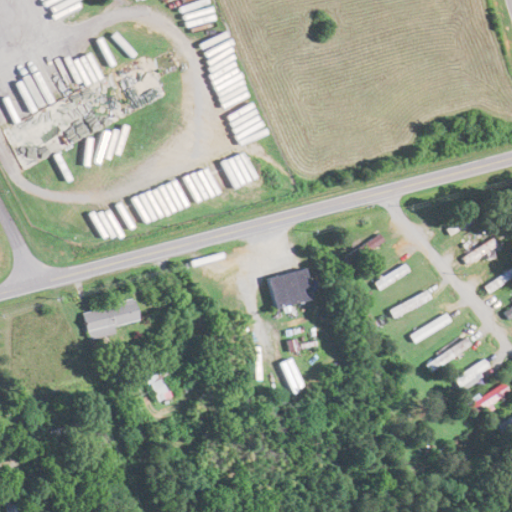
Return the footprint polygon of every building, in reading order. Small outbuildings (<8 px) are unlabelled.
[(443,229),(447,235),(467,222),(463,216),(443,229)] [(379,240),(375,233),(343,256),(347,263),(379,240)] [(458,257),(463,265),(493,245),(487,237),(458,257)] [(375,290),(406,271),(401,263),(370,281),(375,290)] [(480,286),(485,293),(511,275),(511,268),(511,266),(480,286)] [(307,299),(300,268),(262,277),(270,308),(307,299)] [(385,309),(389,318),(427,299),(422,290),(385,309)] [(79,312),(85,336),(136,323),(130,299),(79,312)] [(405,335),(411,343),(446,321),(441,313),(405,335)] [(467,345),(462,338),(422,364),(427,371),(467,345)] [(149,401),(176,394),(165,354),(138,362),(149,401)] [(296,382),(283,355),(277,358),(280,364),(269,369),(284,401),(295,395),(291,384),(296,382)] [(487,368),(479,357),(450,379),(458,390),(487,368)] [(497,432),(511,424),(511,413),(493,423),(497,432)] [(20,511),(17,495),(0,498),(0,504),(1,511),(20,511)]
